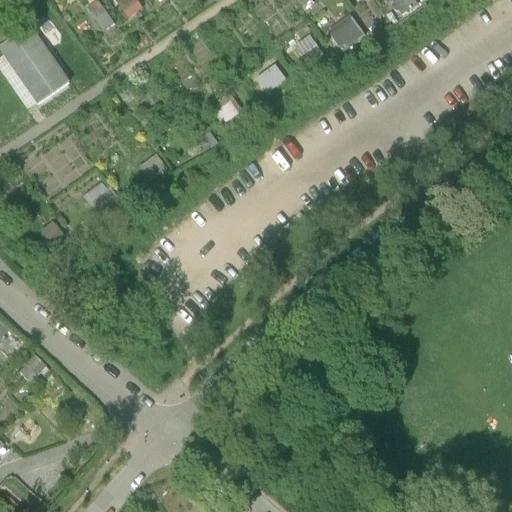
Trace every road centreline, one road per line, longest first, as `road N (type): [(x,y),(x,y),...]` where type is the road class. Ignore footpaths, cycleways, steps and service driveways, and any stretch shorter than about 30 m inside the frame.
road 1 (residential): [(511,158),(400,228),(168,435)]
road 2 (residential): [(168,435),(0,284)]
